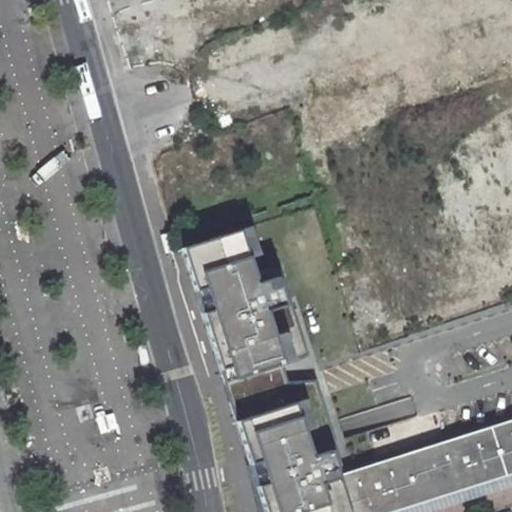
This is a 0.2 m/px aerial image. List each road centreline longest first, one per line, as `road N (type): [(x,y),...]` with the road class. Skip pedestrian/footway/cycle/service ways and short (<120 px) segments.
road 1 (residential): [(206,511),(76,10)]
road 2 (unknown): [(14,0),(55,192),(111,384),(105,426),(65,451)]
road 3 (unknown): [(0,235),(65,451)]
